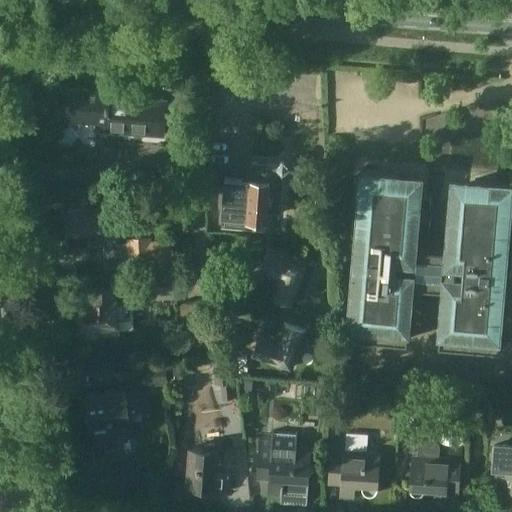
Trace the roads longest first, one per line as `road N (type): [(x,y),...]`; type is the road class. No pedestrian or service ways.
road 1 (residential): [(29,511),(0,219)]
road 2 (primary): [(227,0),(511,22)]
